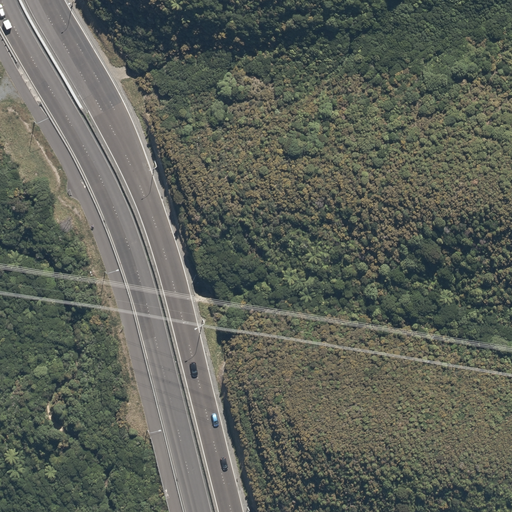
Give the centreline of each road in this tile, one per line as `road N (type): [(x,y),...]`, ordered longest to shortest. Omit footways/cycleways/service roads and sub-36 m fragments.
road 1 (secondary): [(199,511),(129,245),(4,0)]
road 2 (secondary): [(44,0),(114,121),(157,227),(231,511)]
